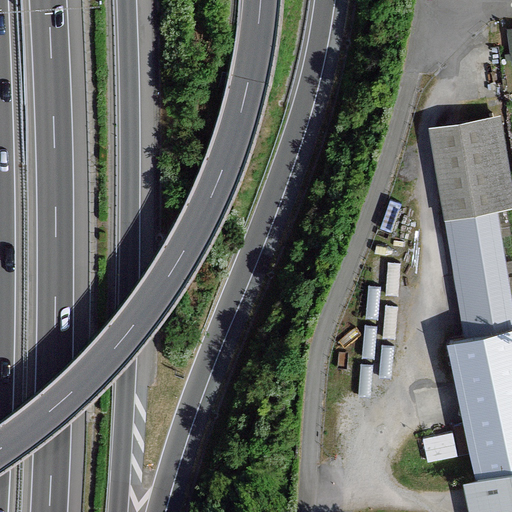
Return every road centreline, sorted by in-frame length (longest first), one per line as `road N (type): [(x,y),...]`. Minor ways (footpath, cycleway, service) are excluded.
road 1 (motorway): [(157,511),(208,355),(296,134),(327,0)]
road 2 (motorway): [(0,449),(95,368),(178,262),(234,140),(261,0)]
road 3 (motorway): [(119,511),(133,254),(129,0)]
road 4 (motorway): [(50,511),(57,278),(49,0)]
road 5 (unclassified): [(308,511),(320,350),(391,157),(412,70)]
road 6 (track): [(487,500),(403,499),(310,484)]
